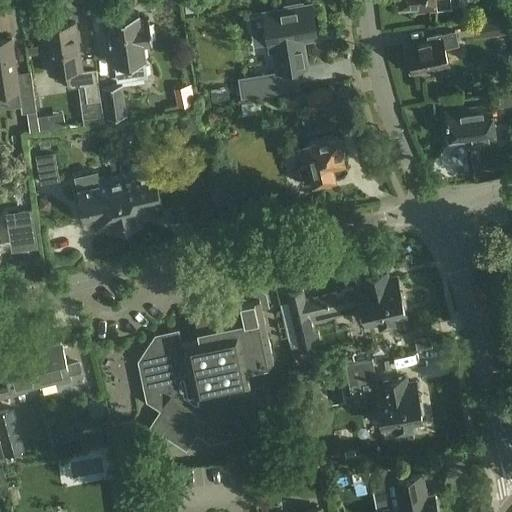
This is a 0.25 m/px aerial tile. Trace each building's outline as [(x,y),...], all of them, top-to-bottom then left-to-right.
[(396,0),(397,4),(400,4),(400,6),(417,5),(417,11),(453,8),(452,0),(396,0)] [(212,2),(199,2),(200,35),(213,34),(212,2)] [(278,72),(307,68),(304,48),(302,48),(300,40),(317,38),(312,6),(303,7),(303,3),(285,6),(286,10),(264,14),(269,46),(274,45),(278,72)] [(140,12),(107,17),(113,64),(115,64),(117,80),(148,75),(146,59),(147,59),(145,46),(153,45),(149,17),(141,18),(140,12)] [(474,20),(476,34),(509,29),(507,15),(474,20)] [(43,30),(50,76),(67,73),(69,91),(85,88),(88,103),(81,104),(84,121),(104,118),(96,70),(83,72),(76,25),(43,30)] [(410,73),(448,65),(444,48),(458,45),(455,32),(441,35),(441,34),(428,37),(428,41),(404,46),(410,73)] [(0,94),(19,92),(22,114),(37,112),(31,72),(17,74),(12,41),(0,42),(0,94)] [(272,93),(269,76),(241,81),(244,97),(272,93)] [(102,86),(107,118),(127,115),(122,83),(102,86)] [(332,103),(329,90),(295,98),(298,111),(332,103)] [(510,92),(494,94),(496,106),(511,104),(510,92)] [(447,119),(445,119),(448,140),(461,138),(461,137),(464,136),(466,145),(496,140),(491,104),(465,108),(465,110),(446,112),(447,119)] [(28,113),(31,133),(40,132),(38,117),(37,112),(28,113)] [(198,130),(195,114),(179,117),(182,133),(198,130)] [(313,181),(314,182),(335,177),(335,176),(344,174),(347,169),(345,161),(346,160),(340,134),(304,143),(309,165),(299,167),(303,183),(313,181)] [(61,179),(55,153),(37,156),(42,183),(61,179)] [(142,217),(156,214),(153,204),(163,202),(156,170),(133,176),(132,171),(115,175),(127,225),(143,221),(142,217)] [(109,225),(110,229),(127,225),(115,175),(91,181),(92,185),(77,189),(85,221),(93,219),(96,228),(109,225)] [(39,247),(33,209),(7,212),(13,251),(39,247)] [(404,310),(406,307),(404,297),(401,296),(396,277),(385,280),(383,274),(356,280),(358,288),(305,300),(303,291),(287,294),(299,347),(315,343),(310,322),(363,310),(366,322),(379,318),(381,325),(396,321),(395,315),(405,313),(404,310)] [(197,434),(211,443),(252,434),(269,408),(264,384),(251,387),(247,369),(274,364),(268,334),(262,336),(259,319),(264,317),(263,310),(274,307),(274,306),(263,309),(260,298),(262,295),(261,294),(259,297),(249,300),(247,288),(245,289),(248,300),(240,302),(241,307),(224,311),(223,306),(194,312),(199,338),(182,342),(180,329),(156,334),(139,360),(148,403),(160,411),(150,426),(187,450),(197,434)] [(61,341),(32,349),(41,385),(40,385),(40,386),(57,381),(58,383),(71,380),(72,385),(84,382),(79,364),(68,367),(61,341)] [(4,357),(10,381),(0,383),(0,391),(2,398),(26,391),(26,389),(40,386),(40,385),(41,385),(32,349),(4,357)] [(411,420),(422,418),(421,416),(423,413),(422,403),(419,401),(415,382),(403,384),(402,378),(377,383),(372,360),(345,364),(351,397),(364,395),(368,413),(380,411),(382,425),(395,423),(398,438),(414,435),(411,420)] [(0,434),(6,456),(19,452),(5,406),(0,407),(0,434)] [(139,437),(135,420),(105,426),(109,444),(139,437)] [(72,434),(76,451),(105,444),(101,427),(72,434)] [(116,459),(135,455),(132,441),(113,444),(116,459)] [(423,475),(406,479),(403,465),(370,473),(379,511),(439,511),(436,495),(428,497),(423,475)] [(138,473),(119,477),(121,487),(141,484),(138,473)] [(151,511),(145,484),(141,484),(121,487),(125,511),(151,511)]
